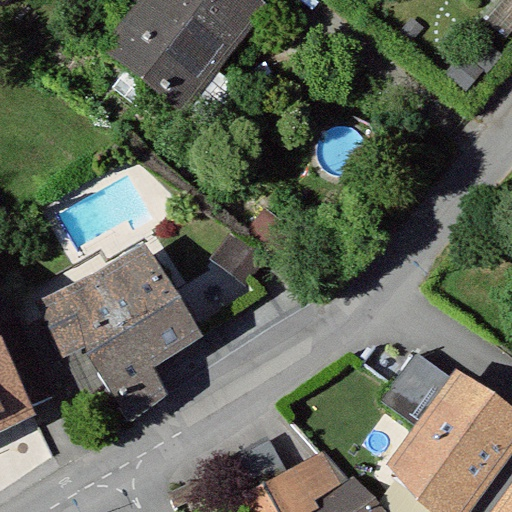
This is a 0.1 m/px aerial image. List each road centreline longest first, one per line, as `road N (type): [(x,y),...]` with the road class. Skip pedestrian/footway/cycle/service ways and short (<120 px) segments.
road 1 (residential): [(119,468),(291,369),(378,297)]
road 2 (residential): [(378,297),(511,134)]
road 3 (residential): [(378,297),(511,383)]
